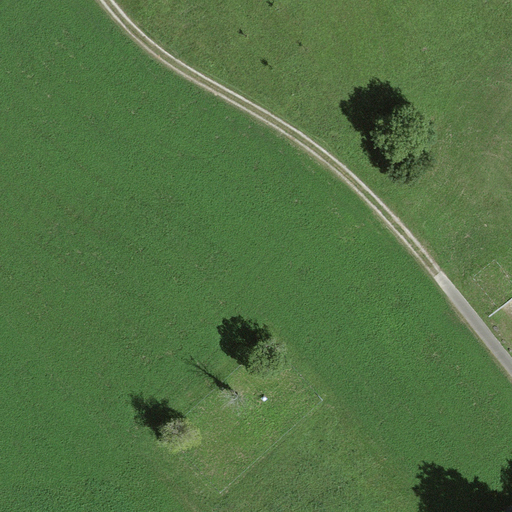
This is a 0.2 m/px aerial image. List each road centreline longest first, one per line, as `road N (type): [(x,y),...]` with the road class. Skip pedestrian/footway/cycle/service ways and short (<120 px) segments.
road 1 (track): [(106,0),(155,56),(342,171),(428,263)]
road 2 (track): [(511,369),(428,263)]
